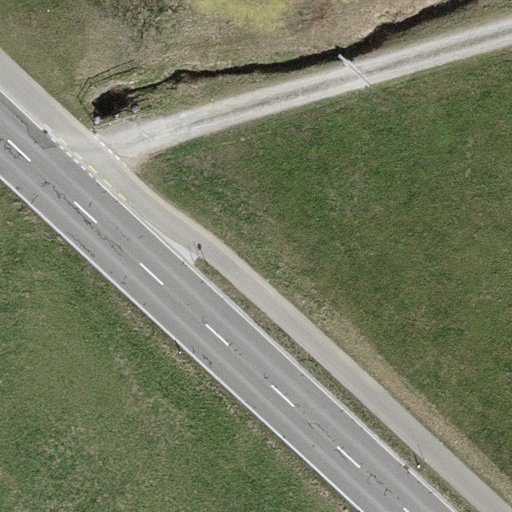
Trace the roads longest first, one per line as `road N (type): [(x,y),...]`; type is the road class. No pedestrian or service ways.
road 1 (secondary): [(0,133),(410,511)]
road 2 (track): [(59,187),(99,153),(149,134),(511,32)]
